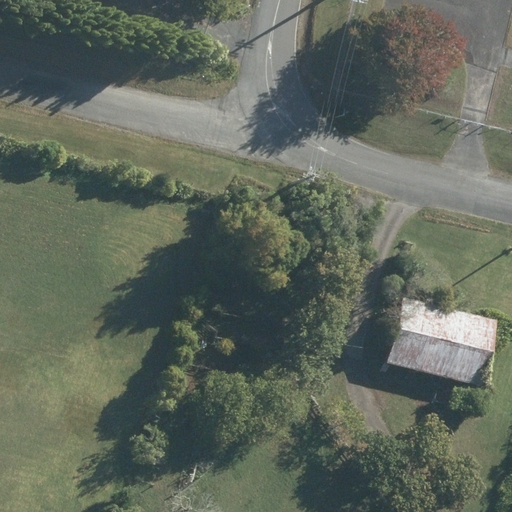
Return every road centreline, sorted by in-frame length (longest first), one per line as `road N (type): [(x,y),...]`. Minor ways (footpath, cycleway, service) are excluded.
road 1 (track): [(396,177),(351,326),(354,405),(414,511)]
road 2 (unclassified): [(0,73),(156,114),(278,111)]
road 3 (unclassified): [(511,195),(343,161),(298,135),(278,111)]
road 4 (track): [(272,42),(153,15),(154,0)]
